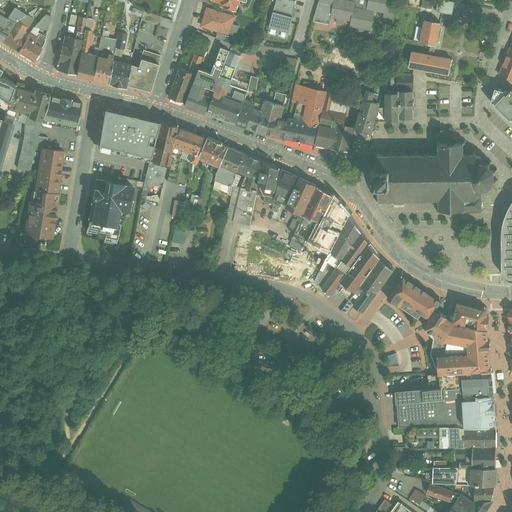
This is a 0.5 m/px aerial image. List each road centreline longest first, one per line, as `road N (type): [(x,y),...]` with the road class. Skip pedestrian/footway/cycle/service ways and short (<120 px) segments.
road 1 (secondary): [(156,107),(336,179),(405,260)]
road 2 (residential): [(71,255),(279,288)]
road 3 (unclassified): [(511,153),(482,126),(480,111),(509,0)]
road 4 (residential): [(96,93),(71,255)]
road 5 (residential): [(359,329),(384,373),(384,448)]
